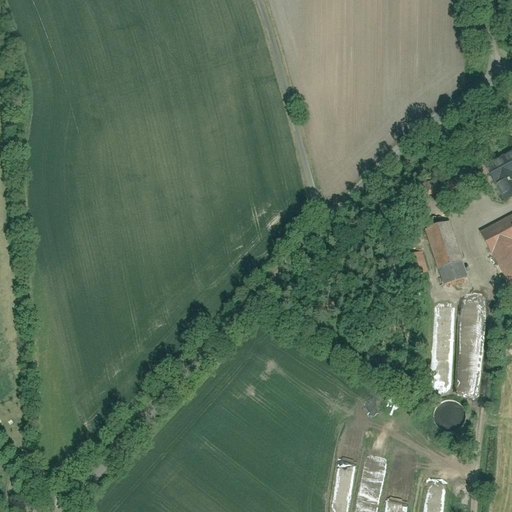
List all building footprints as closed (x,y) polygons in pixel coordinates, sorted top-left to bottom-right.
[(511,151),(487,164),(497,184),(511,176),(511,151)] [(511,197),(511,176),(497,184),(505,201),(511,197)] [(511,217),(484,233),(495,255),(511,246),(511,217)] [(451,222),(427,231),(441,268),(465,260),(451,222)] [(511,285),(511,246),(495,255),(511,285)] [(411,254),(417,275),(428,272),(423,251),(411,254)] [(465,260),(441,268),(447,285),(471,276),(465,260)]
